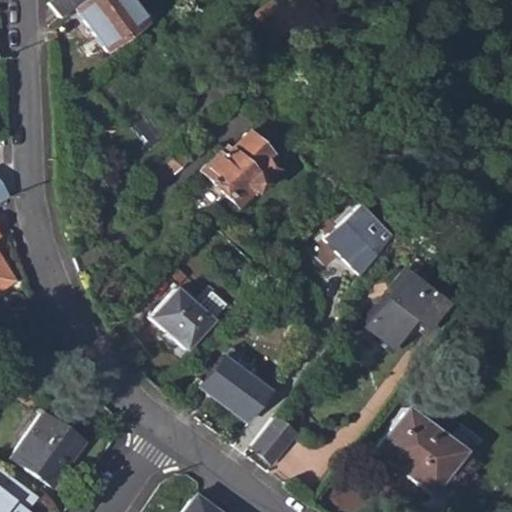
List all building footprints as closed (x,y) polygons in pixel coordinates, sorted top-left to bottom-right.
[(50,0),(46,3),(58,17),(79,0),(50,0)] [(128,0),(82,0),(72,8),(106,53),(145,23),(128,0)] [(271,0),(270,0),(253,14),(274,41),(285,33),(276,22),(283,15),(271,0)] [(225,146),(200,171),(235,206),(251,191),(252,193),(269,176),(258,166),(269,155),(247,133),(229,151),(225,146)] [(168,146),(157,158),(174,174),(186,162),(168,146)] [(140,175),(157,192),(174,174),(157,158),(140,175)] [(358,204),(343,220),(367,243),(383,227),(358,204)] [(0,288),(10,282),(0,265),(0,288)] [(406,322),(419,332),(440,304),(398,272),(376,300),(355,327),(386,350),(406,322)] [(172,289),(147,318),(183,350),(209,321),(193,308),(172,289)] [(207,292),(193,308),(209,321),(222,306),(207,292)] [(212,391),(208,396),(241,420),(262,391),(218,358),(200,382),(212,391)] [(399,408),(367,451),(425,494),(457,451),(465,457),(477,441),(453,422),(440,438),(399,408)] [(256,410),(235,439),(247,448),(268,420),(256,410)] [(38,413),(7,458),(50,487),(81,443),(38,413)] [(268,420),(247,448),(269,464),(290,436),(268,420)] [(34,497),(0,471),(0,511),(24,511),(23,511),(34,497)] [(215,511),(192,495),(178,511),(215,511)]
